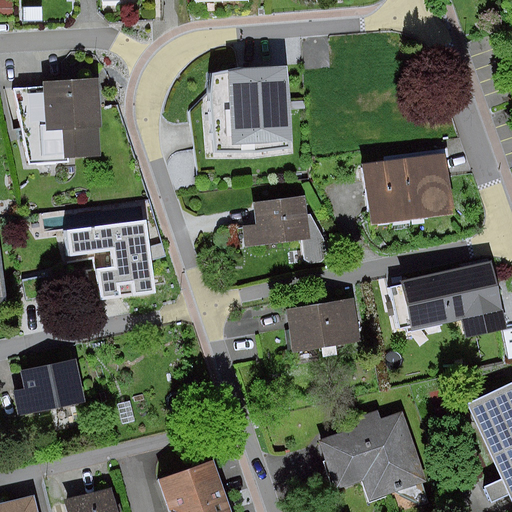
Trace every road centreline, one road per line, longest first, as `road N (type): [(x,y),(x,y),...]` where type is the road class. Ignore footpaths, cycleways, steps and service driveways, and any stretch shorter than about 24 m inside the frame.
road 1 (residential): [(474,248),(240,296)]
road 2 (residential): [(276,511),(217,341)]
road 3 (residential): [(162,316),(0,353)]
road 4 (residential): [(438,52),(488,182)]
road 5 (residential): [(360,26),(236,33)]
